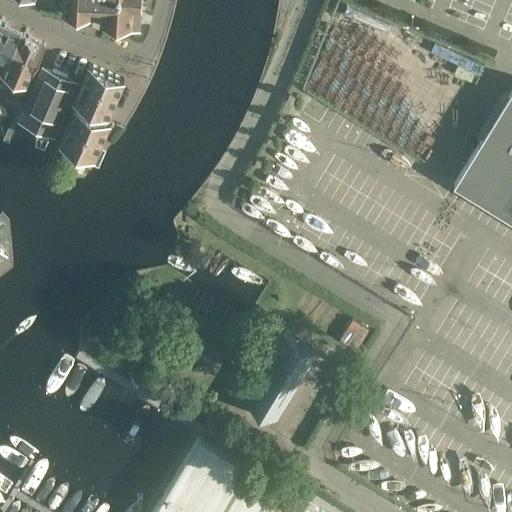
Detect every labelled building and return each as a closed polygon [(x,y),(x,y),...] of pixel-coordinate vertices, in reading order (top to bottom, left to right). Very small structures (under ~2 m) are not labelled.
[(91,7),(105,8),(104,26),(110,26),(110,29),(124,30),(124,27),(131,28),(132,9),(140,10),(141,0),(64,0),(64,15),(91,16),(91,7)] [(21,32),(0,23),(0,58),(8,62),(21,32)] [(29,77),(32,72),(33,72),(46,43),(21,32),(8,62),(5,67),(29,77)] [(60,139),(61,139),(95,154),(110,120),(107,118),(124,78),(89,63),(74,97),(78,99),(60,139)] [(21,117),(53,131),(54,131),(77,79),(43,65),(21,117)] [(511,86),(454,180),(511,216),(511,86)] [(284,336),(244,402),(276,422),(317,355),(284,336)] [(323,511),(281,486),(198,435),(151,511),(323,511)]
